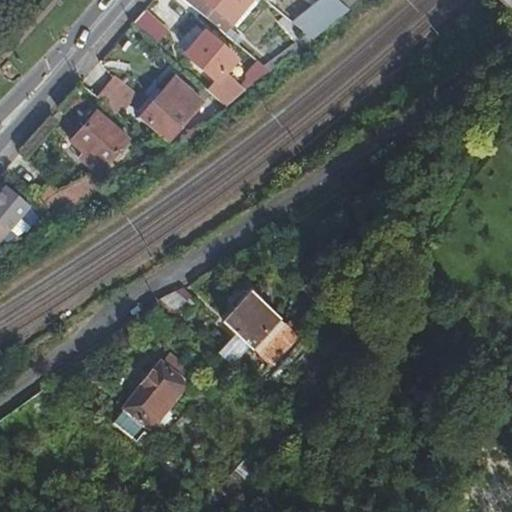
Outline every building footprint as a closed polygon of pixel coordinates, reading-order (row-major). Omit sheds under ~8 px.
[(250,0),(181,0),(196,12),(203,3),(230,24),(250,0)] [(304,35),(311,41),(349,11),(336,0),(325,0),(293,26),(304,35)] [(132,26),(154,46),(165,33),(143,13),(132,26)] [(224,105),(244,91),(225,76),(237,62),(203,34),(183,57),(218,85),(210,94),(224,105)] [(311,41),(304,35),(262,67),(269,72),(275,68),(311,41)] [(261,78),(269,72),(262,67),(260,65),(253,71),(261,78)] [(112,75),(94,96),(125,120),(133,109),(129,106),(137,96),(112,75)] [(173,81),(140,119),(168,142),(201,104),(173,81)] [(96,115),(71,143),(85,155),(79,161),(98,176),(127,141),(96,115)] [(54,198),(53,198),(66,210),(102,189),(88,179),(54,198)] [(0,244),(1,243),(7,235),(8,232),(26,211),(8,196),(0,206),(0,244)] [(54,216),(66,210),(53,198),(44,208),(54,216)] [(348,300),(315,272),(301,289),(334,316),(348,300)] [(297,339),(248,295),(224,322),(237,334),(226,346),(237,356),(248,344),(273,366),(297,339)] [(169,302),(152,316),(174,337),(190,320),(169,302)] [(179,379),(186,370),(185,368),(171,357),(163,366),(179,379)] [(189,384),(186,370),(179,379),(163,366),(159,363),(124,408),(153,430),(189,384)] [(280,470),(255,506),(264,511),(272,511),(295,480),(280,470)]
